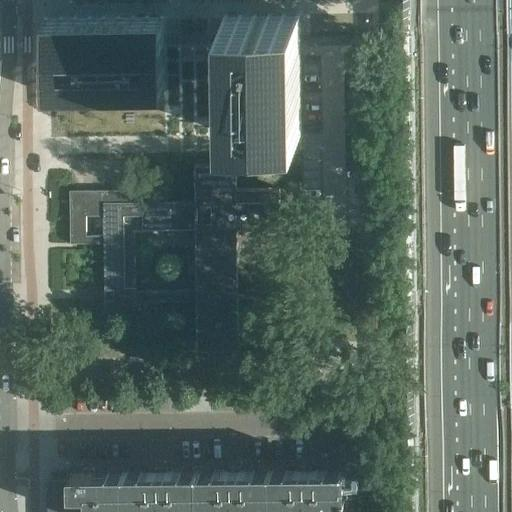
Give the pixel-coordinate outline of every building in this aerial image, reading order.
[(299,14),(223,14),(224,133),(300,132),(299,14)] [(162,15),(43,16),(44,92),(163,91),(162,15)] [(71,190),(71,243),(105,242),(106,310),(136,310),(136,300),(198,299),(198,348),(239,348),(238,227),(281,227),(281,188),(237,188),(237,157),(212,157),(212,163),(197,163),(197,201),(132,202),(132,190),(71,190)] [(347,278),(347,298),(367,298),(367,257),(331,257),(331,278),(347,278)] [(343,404),(343,392),(317,392),(317,404),(343,404)] [(343,416),(343,404),(317,404),(317,416),(343,416)] [(343,427),(343,416),(317,416),(317,427),(343,427)] [(343,439),(343,427),(317,427),(317,439),(343,439)] [(344,451),(343,439),(317,439),(318,451),(344,451)] [(364,511),(364,485),(344,485),(344,477),(344,471),(345,471),(345,470),(347,470),(347,466),(339,466),(339,470),(312,470),(312,466),(301,466),(301,470),(240,471),(240,467),(229,467),(229,471),(202,471),(202,467),(194,467),(194,471),(167,472),(167,468),(156,468),(156,472),(95,472),(95,468),(83,468),(83,472),(71,473),(71,480),(50,481),(50,511),(364,511)]
